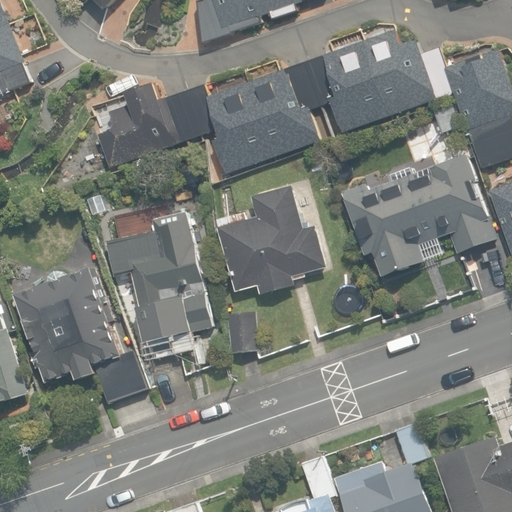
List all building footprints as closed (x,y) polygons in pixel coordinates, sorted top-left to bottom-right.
[(82,0),(83,1),(84,0),(91,0),(104,13),(117,0),(82,0)] [(200,2),(205,45),(266,24),(264,17),(271,14),(273,21),(300,11),(298,5),(313,0),(444,0),(445,1),(446,0),(456,0),(457,2),(464,0),(204,0),(205,1),(200,2)] [(0,97),(35,82),(0,2),(0,97)] [(98,136),(111,170),(205,136),(216,166),(223,163),(229,177),(323,143),(312,112),(323,108),(335,139),(453,95),(480,170),(511,158),(511,73),(503,49),(449,69),(442,49),(424,56),(419,42),(405,47),(398,28),(210,97),(205,85),(164,100),(158,85),(128,96),(132,107),(113,114),(119,129),(98,136)] [(435,110),(444,134),(462,127),(453,103),(435,110)] [(306,158),(315,183),(331,176),(322,152),(306,158)] [(376,253),(385,278),(427,263),(420,245),(452,233),(459,254),(501,239),(470,155),(372,191),(369,184),(345,193),(368,256),(376,253)] [(511,182),(492,190),(511,248),(511,182)] [(261,285),(263,294),(297,285),(296,281),(308,278),(306,274),(330,267),(318,226),(307,229),(294,185),(255,196),(260,216),(250,219),(249,212),(221,220),(223,227),(221,228),(239,291),(261,285)] [(135,273),(152,355),(198,345),(195,332),(215,328),(197,244),(190,213),(155,220),(157,231),(110,241),(118,276),(135,273)] [(100,375),(109,403),(150,389),(137,351),(124,355),(95,267),(18,293),(37,351),(32,353),(37,370),(45,367),(49,381),(79,371),(83,381),(100,375)] [(0,404),(32,395),(4,300),(0,301),(0,404)] [(231,314),(235,354),(262,351),(258,311),(231,314)] [(412,464),(433,456),(421,422),(400,429),(412,464)] [(454,511),(511,511),(511,441),(502,445),(499,436),(435,458),(454,511)] [(284,511),(339,511),(335,497),(340,495),(326,456),(305,464),(318,500),(284,511)] [(438,511),(422,466),(417,467),(416,464),(391,473),(387,462),(340,479),(351,511),(438,511)] [(201,511),(199,503),(176,511),(201,511)]
